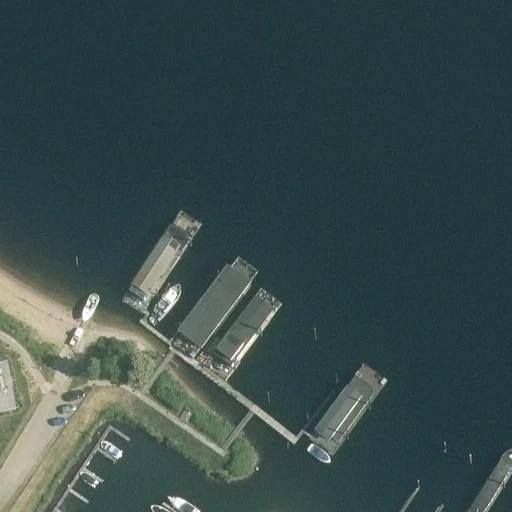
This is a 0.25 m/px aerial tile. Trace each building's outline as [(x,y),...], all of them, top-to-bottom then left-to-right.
[(181,211),(121,302),(141,315),(201,224),(181,211)] [(203,367),(225,382),(283,302),(261,286),(203,367)] [(301,306),(237,392),(260,409),(324,322),(301,306)] [(276,422),(294,436),(349,362),(331,348),(276,422)] [(361,360),(297,441),(325,463),(389,382),(361,360)] [(399,511),(454,433),(428,415),(360,511),(399,511)] [(454,443),(406,511),(429,511),(470,453),(454,443)] [(511,445),(510,444),(464,511),(489,511),(511,478),(511,445)] [(439,511),(461,511),(486,478),(471,467),(439,511)]
